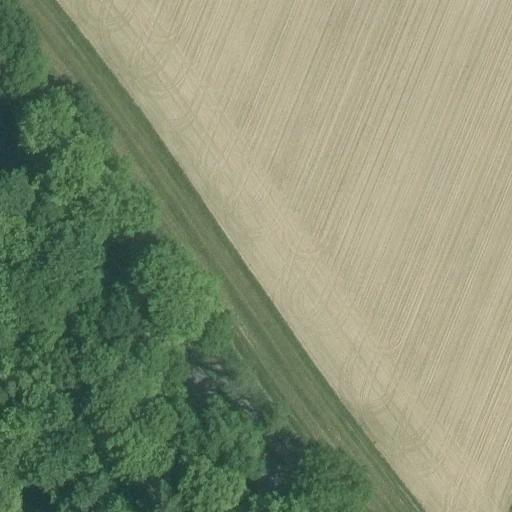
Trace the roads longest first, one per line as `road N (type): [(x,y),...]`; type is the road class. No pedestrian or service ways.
road 1 (unclassified): [(0,136),(296,511)]
road 2 (track): [(0,283),(182,511)]
